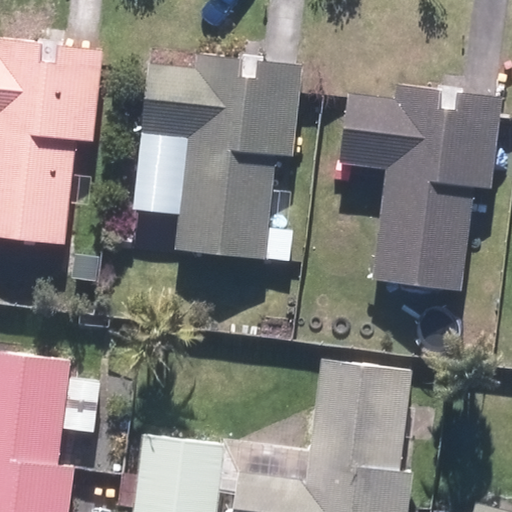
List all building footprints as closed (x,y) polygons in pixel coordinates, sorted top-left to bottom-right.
[(28,52),(0,50),(0,247),(65,251),(71,153),(25,150),(25,143),(87,147),(93,52),(46,49),(45,73),(27,71),(28,52)] [(229,66),(136,65),(135,148),(174,149),(173,263),(287,265),(288,226),(264,226),(265,166),(224,166),(224,156),(285,156),(287,68),(241,67),(240,83),(229,83),(229,66)] [(495,100),(390,90),(388,105),(338,100),(331,171),(380,176),(370,288),(456,296),(466,191),(486,193),(495,100)] [(65,364),(0,360),(0,511),(64,511),(67,465),(54,464),(55,434),(92,436),(95,380),(64,378),(65,364)] [(405,370),(307,362),(298,484),(225,478),(222,511),(403,511),(407,470),(398,469),(405,370)] [(212,511),(220,441),(133,433),(125,511),(212,511)] [(511,511),(511,506),(510,511),(508,511),(467,502),(464,511),(511,511)]
